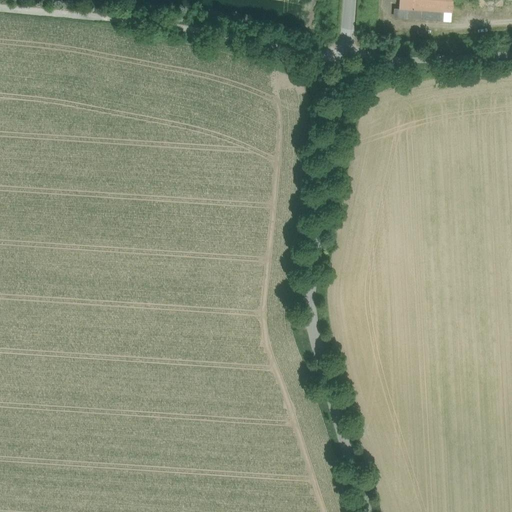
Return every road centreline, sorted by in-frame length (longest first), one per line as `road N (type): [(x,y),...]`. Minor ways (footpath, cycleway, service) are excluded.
road 1 (track): [(0,8),(191,28),(378,61),(511,55)]
road 2 (tertiary): [(343,56),(310,306),(367,511)]
